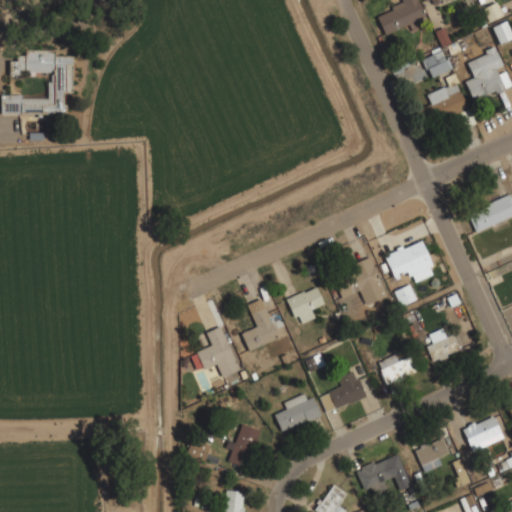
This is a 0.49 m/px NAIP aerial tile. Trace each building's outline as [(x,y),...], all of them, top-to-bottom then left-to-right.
[(381,33),(424,19),(417,0),(399,0),(400,2),(374,10),(381,33)] [(488,20),(501,14),(495,1),(481,7),(488,20)] [(490,26),(499,43),(511,36),(511,34),(504,19),(490,26)] [(510,85),(494,45),(474,53),(481,70),(462,77),(472,101),(510,85)] [(421,55),(429,76),(449,69),(441,47),(421,55)] [(0,113),(63,113),(62,92),(71,92),(70,54),(54,54),(54,48),(23,48),(23,56),(7,56),(8,73),(47,73),(47,94),(0,94),(0,113)] [(425,92),(429,103),(418,107),(425,125),(467,109),(457,81),(425,92)] [(465,210),(473,230),(511,215),(511,204),(508,194),(465,210)] [(421,238),(382,252),(392,277),(409,271),(413,280),(434,273),(421,238)] [(340,297),(359,290),(364,303),(385,295),(371,257),(331,272),(340,297)] [(392,288),(397,304),(414,299),(409,283),(392,288)] [(295,323),(315,315),(311,307),(322,302),(315,284),(284,297),(295,323)] [(261,297),(243,304),(251,325),(238,330),(246,349),(276,337),(261,297)] [(221,325),(205,331),(209,341),(193,347),(201,370),(214,366),(218,376),(237,369),(221,325)] [(425,345),(432,361),(459,348),(452,333),(425,345)] [(396,359),(394,354),(376,361),(384,382),(416,370),(410,354),(396,359)] [(364,396),(355,368),(333,376),(337,387),(324,391),(325,396),(321,398),(324,409),(329,407),(330,408),(364,396)] [(319,415),(309,390),(279,402),(282,411),(272,415),(279,431),(319,415)] [(511,398),(503,403),(511,421),(511,398)] [(500,433),(492,413),(460,426),(469,446),(500,433)] [(227,458),(247,464),(257,428),(238,422),(227,458)] [(447,450),(441,436),(412,448),(423,471),(442,463),(438,455),(447,450)] [(208,443),(190,437),(185,453),(204,459),(208,443)] [(388,487),(387,483),(405,476),(396,452),(354,467),(362,489),(372,485),(375,492),(388,487)] [(318,511),(345,511),(348,509),(339,502),(346,493),(332,482),(313,507),(318,511)] [(223,511),(242,511),(242,490),(223,490),(223,511)] [(511,511),(511,502),(494,510),(494,511),(511,511)]
